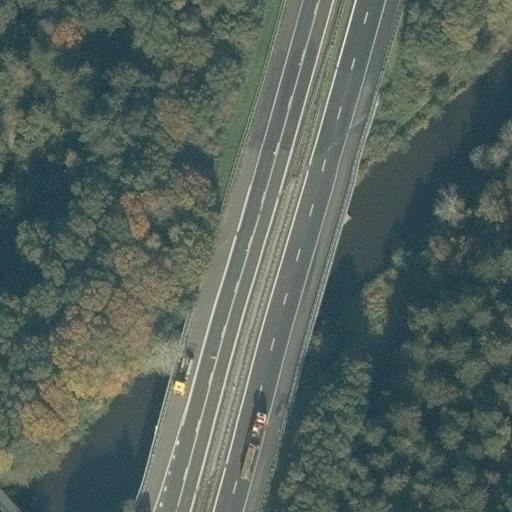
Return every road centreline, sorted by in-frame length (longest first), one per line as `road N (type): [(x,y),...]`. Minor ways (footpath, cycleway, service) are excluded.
road 1 (motorway): [(319,0),(176,511)]
road 2 (motorway): [(242,511),(385,0)]
